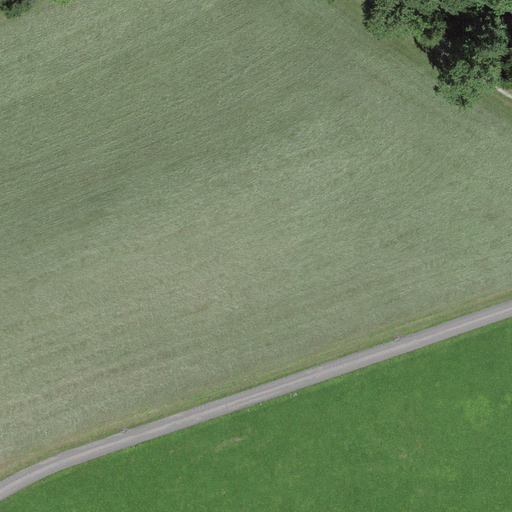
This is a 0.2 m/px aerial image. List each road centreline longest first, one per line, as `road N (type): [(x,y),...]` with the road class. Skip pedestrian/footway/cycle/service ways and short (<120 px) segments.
road 1 (unclassified): [(511,307),(61,461),(0,492)]
road 2 (track): [(379,0),(511,93)]
